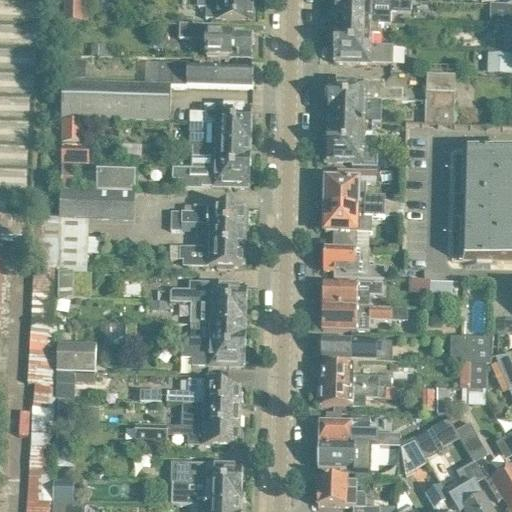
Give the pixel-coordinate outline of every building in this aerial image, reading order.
[(0,0),(0,185),(8,186),(15,165),(14,187),(30,187),(37,0),(0,0)] [(80,0),(65,0),(65,19),(80,19),(80,0)] [(198,0),(198,9),(206,9),(206,21),(231,22),(251,22),(251,20),(253,20),(253,8),(251,8),(251,0),(198,0)] [(506,9),(511,9),(511,0),(503,0),(503,7),(506,7),(506,9)] [(379,26),(384,26),(391,26),(391,14),(411,14),(411,4),(400,4),(384,4),(335,3),(335,24),(379,26)] [(334,47),(393,49),(393,48),(372,47),(373,35),(379,35),(379,26),(335,24),(334,47)] [(179,40),(179,42),(205,42),(205,60),(231,61),(236,61),(235,70),(251,70),(251,61),(252,37),(213,36),(213,27),(193,27),(180,26),(179,26),(179,40)] [(511,31),(504,32),(503,51),(511,51),(511,31)] [(334,47),(334,49),(331,49),(331,60),(334,60),(334,65),(393,67),(393,49),(334,47)] [(489,74),(511,74),(511,54),(489,54),(489,74)] [(84,79),(84,63),(67,62),(66,78),(84,79)] [(159,87),(171,88),(253,90),(253,70),(251,70),(235,70),(188,68),(188,65),(160,64),(159,87)] [(427,77),(426,103),(439,104),(439,128),(454,129),(455,78),(427,77)] [(329,101),(402,103),(403,94),(385,93),(385,86),(367,86),(367,84),(329,83),(329,101)] [(153,124),(170,125),(171,88),(159,87),(159,88),(63,85),(62,121),(153,124)] [(402,103),(329,101),(328,124),(372,125),(381,125),(382,104),(402,104),(402,103)] [(426,103),(426,127),(439,128),(439,104),(426,103)] [(190,115),(190,126),(252,128),(252,109),(205,108),(204,116),(190,115)] [(62,145),(82,145),(82,122),(62,122),(62,145)] [(328,124),(327,146),(365,147),(365,134),(372,135),(372,125),(328,124)] [(190,126),(189,149),(195,149),(251,151),(252,128),(190,126)] [(391,148),(401,148),(401,140),(391,140),(391,148)] [(375,147),(365,147),(327,146),(327,149),(325,149),(325,164),(327,164),(327,166),(341,167),(341,165),(374,166),(375,147)] [(195,149),(194,171),(250,173),(251,151),(195,149)] [(62,150),(62,167),(87,169),(88,150),(62,150)] [(490,269),(491,264),(491,263),(511,263),(511,156),(494,156),(494,150),(481,150),(481,155),(465,154),(464,197),(454,197),(453,219),(463,220),(462,262),(478,263),(477,268),(490,269)] [(250,174),(250,173),(194,171),(173,171),(172,182),(182,182),(182,191),(202,192),(202,189),(250,191),(250,186),(254,186),(254,174),(250,174)] [(324,188),(323,194),(326,196),(326,209),(384,210),(385,204),(385,201),(366,200),(367,185),(376,186),(376,175),(343,174),(342,183),(337,183),(326,183),(326,186),(324,188)] [(135,177),(97,175),(97,193),(135,195),(135,177)] [(71,193),(72,179),(61,178),(61,193),(71,193)] [(135,196),(61,194),(60,219),(58,219),(58,221),(88,223),(134,225),(135,196)] [(323,222),(322,228),(325,231),(325,235),(334,235),(333,251),(344,251),(356,252),(356,236),(365,236),(365,235),(373,235),(373,221),(384,221),(384,219),(396,219),(396,205),(385,204),(384,210),(326,209),(325,220),(323,222)] [(245,227),(246,209),(225,209),(208,208),(208,210),(195,210),(195,208),(184,208),(184,216),(172,215),(172,226),(198,228),(198,226),(245,227)] [(87,239),(88,223),(58,221),(58,249),(101,250),(101,240),(87,239)] [(172,226),(171,234),(181,234),(181,233),(181,234),(194,235),(193,251),(197,251),(244,252),(245,227),(198,226),(198,228),(172,226)] [(92,277),(92,276),(86,276),(87,256),(100,256),(101,250),(58,249),(57,276),(58,276),(92,277)] [(197,251),(193,251),(171,250),(170,262),(186,263),(186,268),(220,269),(220,272),(233,273),(233,270),(244,270),(244,252),(197,251)] [(324,251),(324,274),(334,274),(333,281),(357,282),(377,282),(383,282),(383,270),(370,270),(370,252),(356,252),(344,251),(333,251),(324,251)] [(92,277),(58,276),(57,302),(92,302),(92,277)] [(430,283),(423,283),(410,282),(409,295),(429,295),(430,283)] [(430,283),(429,295),(429,297),(452,298),(453,284),(430,283)] [(171,305),(191,306),(247,307),(247,289),(211,288),(211,285),(190,284),(190,292),(173,292),(170,294),(171,305)] [(320,298),(320,303),(323,305),(323,308),(356,309),(369,309),(370,298),(381,298),(382,286),(343,285),(323,285),(323,296),(320,298)] [(167,304),(151,303),(151,313),(154,313),(167,313),(167,304)] [(247,307),(191,306),(190,328),(246,330),(247,307)] [(319,322),(319,327),(322,329),(322,333),(342,333),(356,333),(370,334),(370,322),(381,323),(392,323),(392,310),(382,310),(369,309),(356,309),(323,308),(323,320),(319,322)] [(497,322),(496,334),(505,334),(505,322),(497,322)] [(55,376),(71,376),(95,376),(96,349),(58,348),(58,325),(56,325),(55,376)] [(190,328),(190,351),(246,352),(246,330),(190,328)] [(460,366),(489,367),(490,367),(491,341),(451,340),(450,365),(460,366)] [(322,341),(321,363),(341,363),(371,364),(385,364),(386,355),(377,355),(377,343),(353,342),(342,341),(322,341)] [(181,351),(181,361),(192,361),(192,369),(225,370),(245,370),(246,365),(249,365),(249,354),(246,354),(246,353),(246,352),(190,351),(181,351)] [(511,358),(495,360),(509,392),(511,398),(511,358)] [(460,392),(485,393),(486,393),(487,375),(488,375),(489,367),(460,366),(460,392)] [(321,368),(321,389),(397,390),(391,390),(392,379),(354,378),(354,369),(341,369),(321,368)] [(71,376),(55,376),(54,402),(71,403),(71,376)] [(167,395),(167,405),(183,406),(240,407),(241,389),(204,388),(204,383),(189,382),(188,395),(167,395)] [(321,389),(320,409),(340,410),(353,410),(366,410),(366,401),(385,401),(385,402),(396,402),(397,390),(321,389)] [(436,405),(438,405),(438,417),(450,417),(450,392),(438,392),(437,392),(436,405)] [(141,405),(154,404),(162,405),(162,393),(154,393),(141,393),(141,405)] [(183,406),(183,430),(240,432),(240,407),(183,406)] [(318,429),(318,434),(320,436),(319,447),(355,448),(372,449),(374,449),(379,449),(379,436),(370,436),(370,421),(351,421),(351,425),(341,424),(341,416),(327,415),(326,424),(320,424),(320,426),(318,429)] [(469,426),(456,434),(474,465),(481,461),(486,455),(469,426)] [(183,430),(137,428),(136,445),(168,447),(168,438),(189,439),(188,448),(201,449),(239,450),(239,445),(243,445),(243,433),(240,433),(240,432),(183,430)] [(428,434),(414,441),(415,442),(425,460),(440,451),(430,432),(428,434)] [(456,511),(447,497),(425,460),(415,442),(401,449),(426,496),(435,511),(456,511)] [(340,476),(355,476),(354,482),(378,483),(378,474),(371,473),(372,449),(319,447),(319,472),(340,473),(340,476)] [(474,465),(498,505),(505,501),(511,511),(511,469),(498,477),(495,472),(481,461),(474,465)] [(245,466),(220,466),(220,467),(172,465),(171,485),(179,485),(183,485),(183,486),(194,486),(195,485),(242,487),(242,485),(245,485),(245,466)] [(53,484),(52,504),(74,505),(74,483),(53,482),(53,484)] [(316,482),(316,495),(318,495),(318,509),(354,510),(353,511),(397,511),(397,510),(365,510),(365,498),(364,497),(356,496),(357,483),(348,483),(336,482),(316,482)] [(490,511),(473,482),(447,497),(456,511),(490,511)] [(171,485),(170,506),(198,507),(198,508),(242,510),(242,487),(195,485),(194,486),(183,486),(183,485),(179,485),(171,485)] [(397,510),(397,511),(411,511),(414,511),(415,511),(405,494),(401,497),(397,499),(397,510)]
